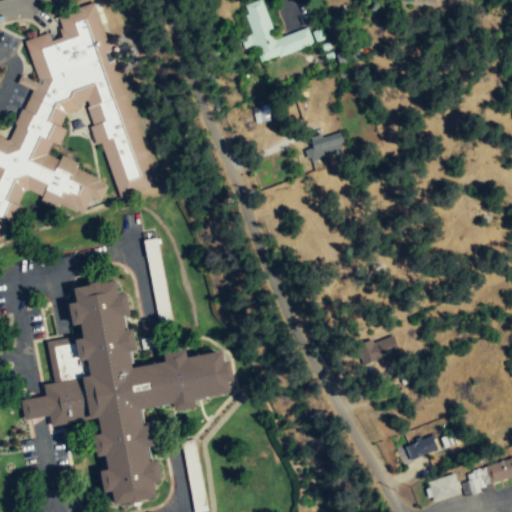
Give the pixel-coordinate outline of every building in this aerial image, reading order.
[(313,47),(308,29),(274,38),(263,0),(242,6),(250,34),(240,37),(244,51),(255,48),(259,62),(313,47)] [(156,186),(95,5),(63,16),(56,38),(46,35),(24,42),(38,84),(21,77),(18,86),(29,90),(11,139),(0,135),(0,242),(6,240),(22,193),(81,214),(89,203),(101,199),(105,187),(77,167),(75,164),(51,155),(65,114),(85,108),(89,110),(118,199),(156,186)] [(306,162),(343,153),(339,134),(302,142),(306,162)] [(170,323),(157,241),(146,243),(159,325),(170,323)] [(147,410),(195,403),(195,398),(231,393),(225,349),(165,357),(166,362),(135,366),(125,293),(118,294),(116,281),(70,287),(75,325),(81,324),(82,336),(47,341),(53,383),(43,385),(45,397),(21,400),(24,420),(49,417),(50,426),(96,420),(106,493),(113,492),(114,504),(156,498),(154,482),(157,482),(147,410)] [(370,368),(398,349),(388,333),(360,352),(370,368)] [(402,446),(406,459),(463,445),(460,432),(402,446)] [(511,478),(511,459),(464,472),(468,490),(511,478)] [(432,503),(461,494),(454,474),(425,484),(432,503)]
